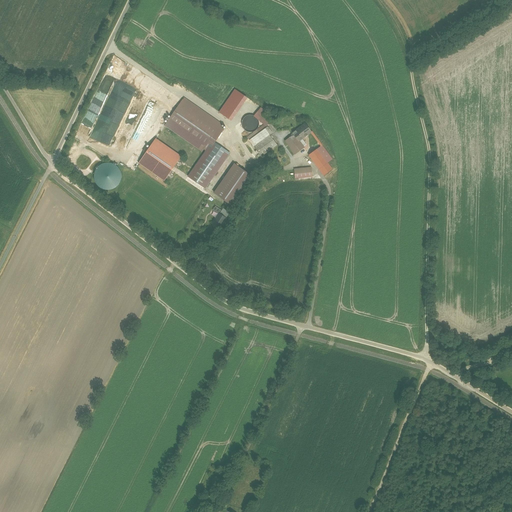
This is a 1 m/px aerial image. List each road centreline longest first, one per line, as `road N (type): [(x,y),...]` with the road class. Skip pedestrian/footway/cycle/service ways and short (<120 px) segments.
road 1 (unclassified): [(432,363),(246,311),(213,294),(53,162)]
road 2 (track): [(424,358),(429,148),(411,60),(378,0)]
road 3 (unclassified): [(130,0),(53,162)]
road 4 (track): [(368,511),(432,363)]
road 5 (unknown): [(187,273),(283,184)]
